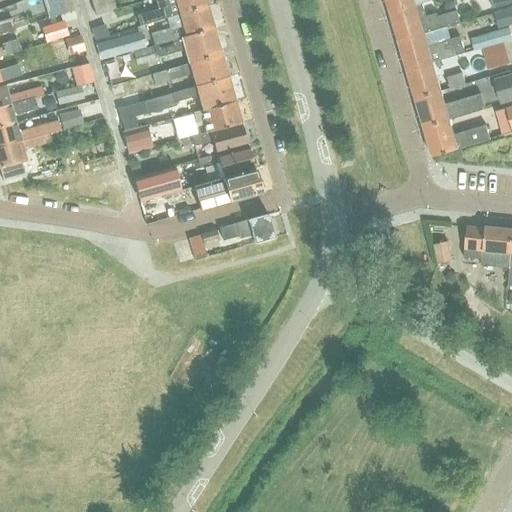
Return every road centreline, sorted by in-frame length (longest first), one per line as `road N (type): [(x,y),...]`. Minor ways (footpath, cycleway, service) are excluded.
road 1 (residential): [(0,209),(160,234),(288,197),(230,0)]
road 2 (residential): [(175,511),(324,279)]
road 3 (residential): [(337,221),(277,0)]
road 4 (residential): [(511,390),(324,279)]
road 5 (residential): [(426,198),(369,0)]
